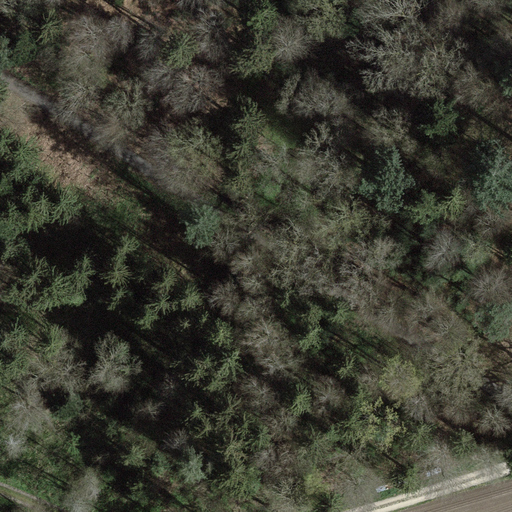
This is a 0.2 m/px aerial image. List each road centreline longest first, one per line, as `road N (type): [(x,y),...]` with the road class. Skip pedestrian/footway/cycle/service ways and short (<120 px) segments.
road 1 (track): [(511,404),(82,112),(0,69)]
road 2 (track): [(511,472),(378,511)]
